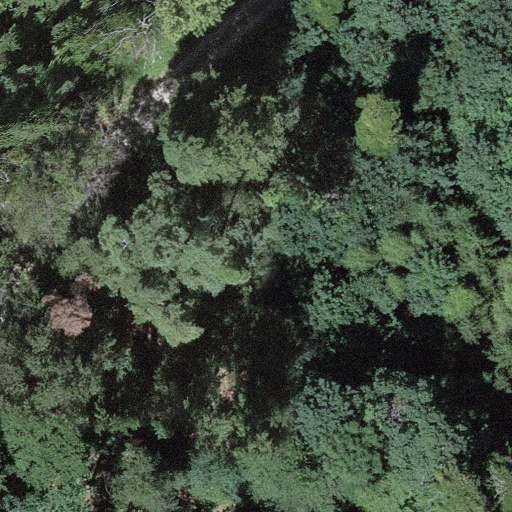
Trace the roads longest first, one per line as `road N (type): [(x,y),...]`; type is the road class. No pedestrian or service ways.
road 1 (track): [(0,309),(265,0)]
road 2 (track): [(511,248),(459,201),(421,120),(404,0)]
